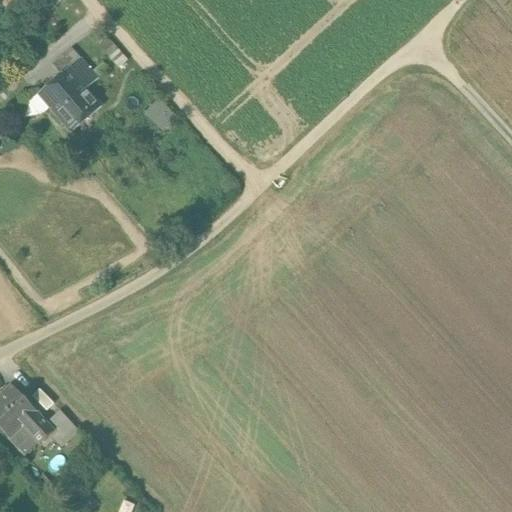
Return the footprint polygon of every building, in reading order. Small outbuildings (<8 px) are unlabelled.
[(40,0),(51,10),(60,0),(40,0)] [(109,34),(94,47),(113,71),(129,57),(109,34)] [(56,51),(69,69),(80,59),(68,42),(56,51)] [(97,80),(80,59),(69,69),(87,89),(97,80)] [(87,89),(69,69),(38,95),(70,133),(102,107),(87,89)] [(160,130),(171,116),(151,100),(140,114),(160,130)] [(12,386),(0,397),(0,428),(9,439),(23,426),(36,413),(37,412),(12,386)] [(35,390),(29,395),(44,411),(50,405),(35,390)] [(53,432),(36,413),(23,426),(40,445),(53,432)] [(58,426),(82,451),(91,444),(67,419),(58,426)]
